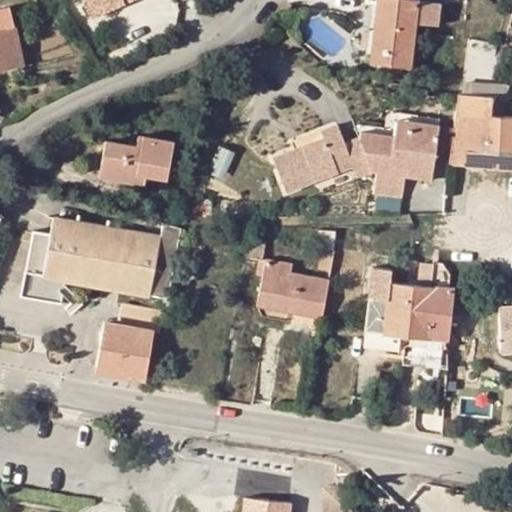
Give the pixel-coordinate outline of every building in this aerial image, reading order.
[(103,0),(103,9),(133,10),(132,0),(103,0)] [(410,68),(417,0),(377,0),(375,22),(384,22),(382,31),(374,30),(370,62),(410,68)] [(12,8),(0,10),(0,72),(25,67),(12,8)] [(375,22),(374,30),(382,31),(384,22),(375,22)] [(463,81),(462,92),(493,94),(494,84),(463,81)] [(464,150),(511,153),(511,115),(499,114),(492,114),(493,94),(462,92),(456,91),(449,164),(463,166),(464,150)] [(501,95),(493,94),(492,114),(499,114),(501,95)] [(294,148),(272,157),(287,190),(352,163),(357,173),(373,167),(378,168),(377,189),(406,191),(408,171),(435,173),(440,118),(412,116),(410,133),(360,128),(359,134),(344,141),(330,147),(325,135),(304,144),(306,149),(296,153),(294,148)] [(323,128),(325,135),(330,147),(344,141),(336,122),(323,128)] [(99,174),(122,178),(124,170),(146,174),(167,177),(173,141),(144,135),(142,145),(106,139),(99,174)] [(304,144),(294,148),(296,153),(306,149),(304,144)] [(511,153),(464,150),(463,166),(511,169),(511,153)] [(124,170),(122,178),(144,182),(146,174),(124,170)] [(402,209),(402,196),(375,196),(375,209),(402,209)] [(160,236),(53,217),(51,234),(32,231),(21,288),(48,293),(47,299),(50,300),(61,302),(65,279),(149,294),(160,236)] [(335,239),(337,230),(318,229),(318,245),(334,245),(335,239)] [(250,231),(245,257),(263,260),(267,234),(250,231)] [(372,232),(353,231),(352,244),(371,245),(372,232)] [(258,305),(277,308),(322,317),(328,280),(292,273),(293,264),(266,259),(258,305)] [(421,270),(419,285),(435,287),(443,287),(445,266),(421,264),(421,270)] [(392,267),(390,282),(413,285),(415,270),(392,267)] [(430,338),(448,339),(451,304),(453,289),(443,287),(435,287),(430,338)] [(48,293),(21,288),(20,295),(47,299),(48,293)] [(371,294),(368,326),(386,328),(389,296),(371,294)] [(164,311),(123,304),(119,324),(105,321),(97,370),(145,379),(154,330),(161,331),(164,311)] [(277,308),(258,305),(262,316),(275,318),(277,308)] [(511,350),(511,305),(499,307),(500,351),(511,350)] [(367,342),(385,343),(386,334),(386,328),(368,326),(367,342)] [(428,346),(430,338),(386,334),(385,343),(404,344),(428,346)] [(448,339),(430,338),(428,346),(447,347),(448,339)] [(323,484),(324,511),(356,511),(355,483),(323,484)] [(248,498),(246,511),(288,511),(289,503),(248,498)]
